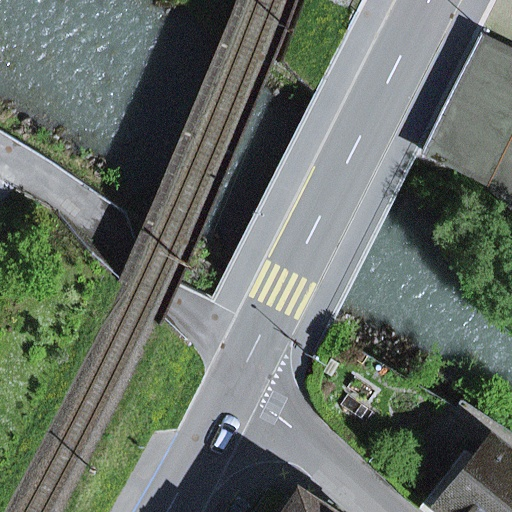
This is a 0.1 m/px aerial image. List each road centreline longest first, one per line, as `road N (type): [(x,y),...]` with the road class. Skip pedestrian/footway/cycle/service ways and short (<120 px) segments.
road 1 (tertiary): [(238,385),(429,0)]
road 2 (residential): [(238,385),(377,511)]
road 3 (tertiary): [(168,511),(238,385)]
